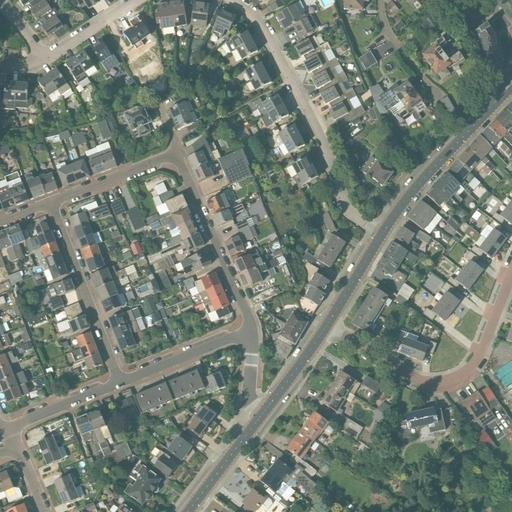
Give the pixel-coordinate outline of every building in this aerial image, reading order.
[(96,0),(74,0),(81,9),(86,5),(89,9),(99,3),(96,0)] [(344,0),(344,10),(363,11),(364,2),(369,3),(368,0),(344,0)] [(37,21),(45,15),(49,22),(57,17),(59,15),(51,3),(48,5),(45,1),(35,8),(35,7),(30,11),(37,21)] [(284,6),(281,1),(270,7),(273,12),(284,6)] [(186,19),(190,18),(189,8),(188,9),(188,10),(185,10),(184,2),(171,4),(175,28),(187,26),(186,19)] [(399,10),(391,2),(387,6),(386,11),(391,17),(399,10)] [(162,30),(175,28),(171,4),(158,6),(159,14),(156,15),(155,14),(157,25),(161,24),(162,30)] [(191,26),(206,28),(209,6),(194,4),(191,26)] [(297,32),(306,27),(311,24),(311,23),(313,20),(310,15),(307,17),(304,10),(298,13),(295,6),(277,16),(284,30),(293,25),(297,32)] [(225,31),(229,32),(235,18),(221,12),(214,27),(212,33),(211,34),(222,39),(225,31)] [(60,21),(57,17),(49,22),(42,27),(48,37),(56,32),(59,36),(57,38),(58,38),(69,30),(62,19),(60,21)] [(433,17),(424,24),(431,33),(439,27),(436,23),(437,22),(433,17)] [(133,47),(151,36),(142,22),(136,25),(133,21),(130,23),(133,28),(124,34),(133,47)] [(398,32),(404,26),(401,23),(394,28),(398,32)] [(487,59),(487,65),(497,66),(499,57),(498,54),(499,54),(498,49),(497,49),(496,45),(497,45),(496,39),(495,39),(495,37),(487,25),(478,30),(474,33),(477,56),(486,54),(487,59)] [(230,54),(236,51),(252,42),(247,32),(225,44),(230,54)] [(422,56),(430,66),(445,55),(440,49),(450,41),(444,33),(440,36),(442,38),(432,45),(434,47),(422,56)] [(301,58),(303,56),(306,62),(323,53),(324,53),(331,49),(327,43),(320,47),(315,37),(296,47),(301,58)] [(113,55),(111,57),(107,50),(101,41),(91,48),(107,73),(108,72),(107,71),(118,65),(117,63),(118,62),(113,55)] [(252,42),(236,51),(242,61),(258,52),(252,42)] [(85,73),(94,67),(84,52),(75,58),(85,73)] [(310,73),(312,72),(315,77),(339,64),(336,58),(328,63),(324,53),(323,53),(306,62),(304,63),(310,73)] [(371,57),(368,53),(358,59),(362,64),(371,57)] [(442,81),(459,69),(458,67),(465,61),(459,53),(449,60),(445,55),(430,66),(437,75),(442,81)] [(88,78),(85,73),(75,58),(65,65),(78,84),(88,78)] [(132,62),(127,65),(131,71),(136,68),(132,62)] [(245,72),(250,81),(265,73),(260,63),(245,72)] [(342,83),(348,80),(339,64),(315,77),(313,79),(318,89),(320,88),(323,93),(342,83)] [(71,89),(68,84),(67,85),(57,70),(47,76),(60,96),(71,89)] [(265,73),(250,81),(256,92),(271,83),(265,73)] [(0,90),(0,108),(15,110),(15,108),(17,84),(9,83),(9,79),(6,78),(6,76),(0,75),(0,88),(5,89),(5,90),(0,90)] [(53,103),(61,98),(61,97),(60,96),(47,76),(38,83),(48,98),(49,97),(53,103)] [(391,110),(415,92),(408,82),(399,88),(396,84),(390,88),(390,89),(380,97),(382,100),(378,102),(382,108),(387,104),(391,110)] [(329,104),(332,109),(349,100),(356,96),(352,88),(346,92),(342,83),(323,93),(321,95),(327,105),(329,104)] [(32,105),(32,99),(27,99),(28,85),(17,84),(15,108),(28,109),(32,105)] [(414,109),(419,115),(427,109),(422,102),(415,92),(391,110),(390,110),(400,125),(405,122),(403,119),(410,114),(409,113),(414,109)] [(173,120),(190,113),(185,103),(191,100),(189,95),(177,100),(180,105),(169,110),(173,120)] [(261,118),(262,117),(262,118),(267,115),(283,106),(278,96),(263,104),(260,99),(249,105),(251,110),(256,110),(257,110),(261,118)] [(440,101),(448,115),(455,111),(447,97),(440,101)] [(354,110),(349,100),(332,109),(330,110),(335,121),(338,126),(339,127),(365,113),(362,106),(354,110)] [(123,116),(123,117),(120,119),(123,126),(128,124),(135,139),(151,132),(147,125),(151,123),(151,122),(154,121),(154,118),(153,116),(151,115),(148,116),(144,106),(123,116)] [(267,115),(273,125),(289,116),(283,106),(267,115)] [(445,120),(437,108),(431,112),(438,124),(445,120)] [(511,116),(506,110),(496,121),(511,138),(511,116)] [(203,126),(200,121),(194,123),(190,113),(173,120),(178,131),(189,126),(191,131),(203,126)] [(112,137),(106,121),(97,124),(103,140),(112,137)] [(511,146),(511,138),(496,121),(489,128),(500,140),(503,137),(511,146)] [(277,147),(299,136),(294,126),(278,134),(279,136),(273,139),(277,147)] [(492,149),(500,140),(489,128),(480,137),(492,150),(493,149),(492,149)] [(77,134),(81,145),(86,143),(83,132),(77,134)] [(75,147),(81,145),(77,134),(71,136),(75,147)] [(193,171),(208,164),(215,161),(204,136),(191,146),(194,152),(196,155),(187,159),(193,171)] [(284,145),(289,155),(305,146),(299,136),(277,147),(278,148),(284,145)] [(485,157),(492,150),(480,137),(469,149),(481,161),(491,172),(495,168),(485,157)] [(511,151),(503,144),(500,148),(505,153),(507,155),(511,151)] [(8,145),(0,148),(0,155),(0,156),(10,153),(8,145)] [(99,153),(106,172),(117,167),(110,149),(99,153)] [(488,176),(491,172),(481,161),(469,149),(458,161),(470,173),(475,168),(479,172),(482,169),(488,176)] [(218,160),(225,176),(229,186),(252,176),(248,166),(249,166),(243,150),(218,160)] [(94,176),(106,172),(99,153),(87,158),(94,176)] [(297,176),(313,167),(307,157),(291,166),(297,176)] [(367,176),(382,187),(392,174),(387,170),(388,170),(371,157),(360,171),(367,176)] [(71,166),(78,183),(90,178),(84,161),(71,166)] [(462,182),(470,173),(458,161),(449,170),(462,182)] [(198,184),(213,177),(208,164),(193,171),(198,184)] [(64,188),(78,183),(71,166),(58,171),(64,188)] [(297,176),(302,186),(318,177),(313,167),(297,176)] [(454,192),(460,186),(447,173),(436,185),(458,206),(463,201),(455,194),(456,193),(454,192)] [(25,176),(34,199),(46,195),(41,181),(39,177),(34,180),(32,174),(25,176)] [(41,181),(46,195),(58,190),(53,176),(41,181)] [(476,193),(465,183),(460,189),(472,197),(476,193)] [(10,190),(16,206),(29,201),(23,185),(10,190)] [(453,212),(458,206),(436,185),(426,195),(440,208),(445,203),(453,212)] [(0,195),(0,202),(3,211),(16,206),(10,190),(8,186),(0,188),(0,194),(0,196),(0,195)] [(171,215),(187,208),(182,196),(175,199),(172,190),(158,197),(162,205),(165,204),(169,212),(159,217),(160,220),(171,215)] [(257,194),(246,199),(248,202),(258,198),(257,194)] [(214,217),(224,213),(224,212),(224,211),(230,208),(224,195),(207,202),(212,215),(213,215),(214,217)] [(114,217),(125,212),(119,199),(108,204),(114,217)] [(430,223),(437,214),(421,202),(414,210),(430,223)] [(213,217),(218,228),(233,221),(232,217),(245,211),(242,204),(224,212),(224,213),(214,217),(213,217)] [(75,230),(89,224),(111,216),(107,205),(71,218),(75,230)] [(135,232),(146,227),(137,208),(127,213),(135,232)] [(177,228),(193,221),(187,208),(171,215),(160,220),(150,225),(153,232),(174,222),(177,228)] [(511,210),(510,209),(503,218),(498,215),(494,221),(503,228),(507,222),(511,225),(511,210)] [(299,213),(303,220),(307,217),(303,210),(299,213)] [(424,231),(430,223),(414,210),(408,219),(424,231)] [(469,217),(463,211),(459,217),(464,222),(469,217)] [(322,215),(330,234),(335,230),(328,213),(322,215)] [(150,224),(150,225),(160,220),(157,214),(146,219),(148,225),(150,224)] [(461,226),(451,217),(446,223),(456,231),(461,226)] [(113,219),(107,222),(110,227),(116,225),(113,219)] [(168,248),(199,234),(193,221),(177,228),(180,234),(165,241),(168,248)] [(238,232),(249,227),(246,221),(235,225),(238,232)] [(489,226),(487,225),(480,235),(487,240),(499,250),(507,240),(499,234),(503,228),(494,221),(489,226)] [(41,249),(41,248),(55,243),(51,232),(49,233),(46,224),(36,228),(39,237),(37,238),(39,243),(33,245),(31,240),(26,242),(30,253),(41,249)] [(79,240),(93,235),(89,224),(75,230),(79,240)] [(257,236),(253,225),(249,227),(238,232),(240,236),(244,235),(247,241),(257,236)] [(19,245),(25,242),(19,227),(6,232),(18,260),(24,257),(19,245)] [(411,241),(415,235),(402,227),(395,239),(415,252),(418,246),(411,241)] [(432,239),(420,231),(416,237),(429,245),(432,239)] [(11,263),(18,260),(6,232),(0,234),(0,251),(6,250),(11,263)] [(186,248),(188,253),(204,246),(199,234),(168,248),(146,258),(153,275),(164,270),(169,268),(165,258),(186,248)] [(83,251),(97,245),(93,235),(79,240),(83,251)] [(325,248),(338,256),(346,243),(333,235),(325,248)] [(442,241),(447,245),(451,240),(446,236),(442,241)] [(231,257),(244,251),(238,237),(231,240),(231,241),(225,243),(231,257)] [(487,240),(479,250),(474,246),(472,250),(470,252),(479,259),(484,253),(492,259),(499,250),(487,240)] [(45,259),(59,254),(55,243),(41,248),(41,249),(45,259)] [(138,243),(130,246),(134,255),(141,252),(138,243)] [(418,259),(410,254),(392,243),(385,255),(400,265),(404,258),(414,265),(418,259)] [(87,262),(101,256),(97,245),(83,251),(87,262)] [(325,248),(317,260),(330,268),(338,256),(325,248)] [(250,256),(234,263),(239,276),(255,269),(256,268),(269,262),(266,256),(260,259),(256,250),(249,254),(250,256)] [(272,253),(275,259),(283,256),(281,250),(272,253)] [(0,274),(3,282),(10,279),(2,257),(0,252),(0,274)] [(130,252),(122,255),(125,261),(132,258),(130,252)] [(180,263),(186,276),(211,265),(205,252),(180,263)] [(315,258),(307,252),(303,258),(311,265),(315,258)] [(479,259),(470,252),(466,258),(470,261),(463,271),(476,281),(483,271),(475,265),(479,259)] [(49,270),(64,265),(59,254),(45,259),(41,260),(40,263),(43,272),(49,270)] [(396,271),(400,265),(385,255),(377,267),(403,284),(407,277),(396,271)] [(91,272),(105,267),(101,256),(87,262),(91,272)] [(239,276),(246,290),(263,282),(259,275),(279,266),(275,259),(269,262),(256,268),(255,269),(239,276)] [(49,270),(53,281),(68,275),(64,265),(49,270)] [(91,277),(96,290),(127,276),(124,270),(116,273),(113,267),(91,277)] [(476,281),(463,271),(456,281),(451,277),(446,283),(456,290),(460,285),(468,291),(476,281)] [(323,294),(330,282),(315,273),(308,285),(311,287),(323,294)] [(9,276),(10,279),(12,286),(18,284),(14,274),(9,276)] [(199,294),(220,284),(215,274),(195,283),(194,283),(199,294)] [(102,303),(118,295),(116,289),(130,283),(127,276),(96,290),(102,303)] [(156,281),(158,287),(169,282),(167,276),(156,281)] [(194,283),(195,283),(192,278),(182,282),(182,283),(184,286),(184,287),(185,287),(188,292),(195,289),(193,284),(194,283)] [(43,279),(36,282),(38,287),(45,284),(43,279)] [(64,306),(60,296),(75,291),(71,280),(47,290),(54,310),(64,306)] [(169,282),(158,287),(161,292),(172,287),(169,282)] [(456,290),(446,283),(442,289),(447,293),(439,302),(452,312),(460,302),(452,296),(456,290)] [(203,304),(204,304),(224,295),(220,284),(199,294),(203,304)] [(399,295),(407,302),(414,291),(404,284),(397,295),(399,295)] [(311,287),(304,298),(318,307),(325,295),(323,294),(311,287)] [(274,288),(260,293),(262,300),(276,295),(274,288)] [(383,306),(388,297),(374,289),(369,297),(383,306)] [(106,314),(123,307),(118,295),(102,303),(106,314)] [(204,304),(204,305),(208,315),(215,312),(219,320),(233,314),(232,313),(230,314),(227,307),(229,306),(224,295),(204,304)] [(409,303),(407,302),(399,295),(395,301),(399,303),(404,307),(405,308),(409,303)] [(323,305),(327,307),(331,299),(328,297),(323,305)] [(377,315),(383,306),(369,297),(363,306),(377,315)] [(432,321),(437,316),(444,322),(452,312),(439,302),(432,312),(427,308),(423,314),(432,321)] [(54,343),(80,332),(90,329),(85,317),(84,317),(79,303),(64,309),(68,320),(57,324),(61,333),(52,336),(54,343)] [(202,304),(195,307),(197,313),(204,310),(202,304)] [(12,308),(15,316),(20,314),(17,306),(12,308)] [(372,324),(372,323),(377,315),(363,306),(357,315),(372,324)] [(158,311),(162,320),(167,319),(163,309),(158,311)] [(109,319),(113,330),(135,321),(131,311),(109,319)] [(285,325),(302,334),(302,333),(303,333),(305,330),(305,329),(308,324),(299,318),(300,316),(293,312),(285,325)] [(377,325),(372,323),(372,324),(357,315),(352,324),(365,333),(367,331),(372,334),(377,325)] [(36,320),(28,323),(29,328),(47,321),(46,316),(36,320)] [(131,335),(139,332),(135,321),(113,330),(117,341),(131,335)] [(281,332),(272,335),(268,340),(274,344),(272,346),(270,350),(273,352),(269,357),(281,364),(285,359),(286,360),(293,349),(291,348),(292,347),(293,347),(294,345),(295,345),(298,340),(298,341),(301,336),(302,334),(285,325),(281,332)] [(411,358),(417,343),(405,339),(407,333),(401,330),(397,342),(403,344),(400,353),(411,358)] [(144,338),(141,332),(134,335),(137,341),(144,338)] [(81,349),(94,344),(90,333),(76,338),(81,349)] [(0,337),(0,350),(3,349),(9,346),(11,343),(7,334),(4,335),(4,336),(0,337)] [(131,335),(117,341),(122,351),(135,346),(132,337),(131,335)] [(67,342),(60,345),(61,350),(69,347),(67,342)] [(417,343),(411,358),(423,362),(426,353),(433,355),(437,344),(431,342),(428,347),(417,343)] [(24,345),(27,352),(33,349),(30,343),(24,345)] [(85,360),(98,354),(94,344),(81,349),(85,360)] [(70,352),(73,361),(79,360),(77,350),(70,352)] [(0,356),(0,369),(9,365),(13,364),(17,362),(16,358),(14,359),(12,352),(0,356)] [(98,354),(85,360),(89,371),(103,365),(98,354)] [(0,369),(0,381),(14,376),(11,369),(9,365),(0,369)] [(173,402),(204,389),(201,379),(197,371),(165,384),(173,402)] [(205,391),(210,389),(211,393),(225,388),(219,372),(206,377),(201,379),(204,389),(205,391)] [(361,385),(342,373),(334,384),(348,393),(353,396),(361,385)] [(0,383),(4,392),(18,386),(14,376),(0,381),(0,383)] [(377,393),(381,385),(367,377),(363,385),(377,393)] [(22,385),(18,386),(4,392),(8,403),(22,397),(28,395),(25,385),(24,384),(22,385)] [(141,415),(173,402),(165,384),(134,397),(141,415)] [(334,384),(322,404),(338,413),(341,415),(343,411),(340,409),(346,400),(345,399),(348,393),(334,384)] [(495,420),(488,408),(497,402),(488,389),(479,395),(478,393),(463,403),(469,412),(471,415),(473,414),(483,428),(495,420)] [(121,402),(124,411),(134,406),(131,398),(121,402)] [(376,410),(386,416),(390,407),(383,402),(376,410)] [(195,417),(207,426),(217,414),(211,409),(210,410),(204,406),(199,413),(199,412),(195,417)] [(381,424),(386,416),(376,410),(373,419),(381,424)] [(406,416),(407,421),(398,423),(402,440),(411,438),(409,430),(417,428),(419,431),(429,426),(430,434),(446,430),(441,410),(434,411),(434,410),(406,416)] [(107,426),(106,427),(99,411),(87,416),(98,443),(98,444),(101,451),(104,458),(107,466),(129,457),(132,455),(127,442),(115,446),(107,426)] [(320,436),(329,424),(315,413),(301,431),(314,441),(319,435),(320,436)] [(92,440),(97,453),(101,451),(98,444),(98,443),(87,416),(75,421),(76,421),(85,443),(92,440)] [(192,423),(187,429),(201,439),(205,433),(203,432),(207,426),(195,417),(191,422),(192,423)] [(457,418),(451,419),(453,430),(459,429),(457,418)] [(344,425),(360,434),(363,428),(348,419),(344,425)] [(356,440),(360,434),(344,425),(341,430),(356,440)] [(477,435),(486,447),(492,443),(483,430),(477,435)] [(315,442),(314,441),(301,431),(287,450),(300,460),(301,460),(310,448),(311,448),(315,442)] [(189,440),(194,447),(202,453),(207,447),(199,441),(192,436),(189,440)] [(53,437),(38,443),(43,455),(58,448),(53,437)] [(177,437),(167,450),(182,461),(191,448),(177,437)] [(496,448),(492,443),(486,447),(490,453),(496,448)] [(365,445),(362,451),(369,455),(372,449),(365,445)] [(58,448),(43,455),(48,466),(63,460),(58,448)] [(160,451),(150,464),(168,478),(177,467),(171,462),(172,460),(160,451)] [(96,471),(92,458),(85,460),(90,473),(96,471)] [(289,487),(291,489),(296,482),(292,478),(295,474),(279,460),(270,471),(281,481),(286,485),(289,487)] [(296,465),(304,471),(302,473),(310,480),(316,472),(301,460),(300,460),(296,465)] [(130,477),(152,494),(158,486),(157,485),(161,480),(143,467),(142,468),(138,465),(130,477)] [(289,487),(287,486),(286,485),(281,481),(270,471),(261,482),(269,488),(265,492),(279,504),(280,503),(286,508),(288,508),(290,507),(290,506),(290,505),(290,504),(290,503),(283,499),(281,497),(289,487)] [(7,473),(0,475),(0,481),(4,492),(14,488),(7,473)] [(302,473),(299,477),(296,479),(311,492),(316,486),(310,480),(302,473)] [(55,482),(60,494),(74,488),(69,476),(55,482)] [(125,491),(124,492),(142,505),(146,500),(147,501),(152,494),(130,477),(121,489),(125,491)] [(74,488),(60,494),(64,505),(79,499),(74,488)] [(112,494),(108,489),(103,493),(107,498),(112,494)] [(266,496),(263,499),(253,491),(243,503),(253,511),(256,511),(260,508),(263,511),(266,511),(272,503),(271,500),(266,496)] [(324,503),(326,501),(329,504),(334,499),(326,491),(319,498),(324,503)] [(94,503),(85,507),(87,511),(90,511),(96,509),(94,503)] [(485,511),(498,511),(501,511),(497,503),(485,511)]
